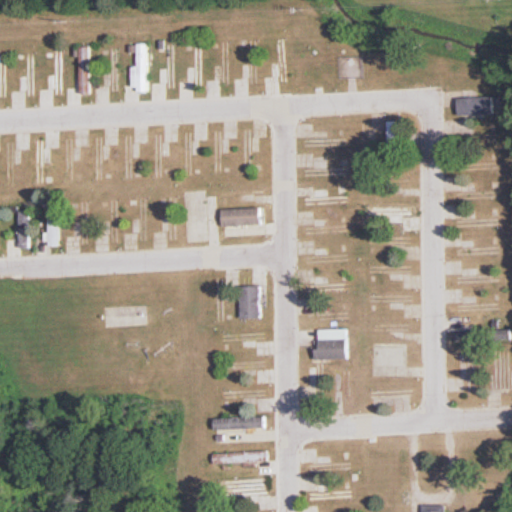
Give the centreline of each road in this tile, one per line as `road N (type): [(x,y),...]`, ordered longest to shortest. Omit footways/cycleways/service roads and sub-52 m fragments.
road 1 (residential): [(429,107),(420,101),(0,124)]
road 2 (residential): [(287,511),(283,108)]
road 3 (residential): [(433,425),(429,107)]
road 4 (residential): [(285,256),(0,268)]
road 5 (residential): [(287,430),(433,425)]
